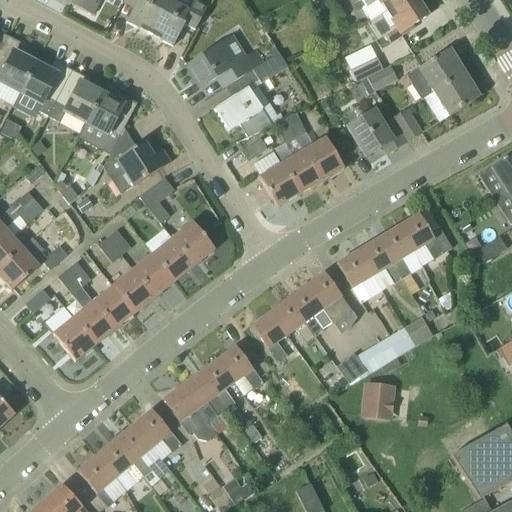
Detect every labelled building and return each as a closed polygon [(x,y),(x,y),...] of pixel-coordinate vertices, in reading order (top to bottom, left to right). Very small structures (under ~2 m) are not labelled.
[(89,1),(89,0),(71,0),(69,5),(92,17),(98,6),(89,1)] [(125,23),(149,36),(167,1),(166,0),(134,0),(137,2),(125,23)] [(406,0),(357,0),(372,22),(383,15),(406,0)] [(426,18),(414,0),(406,0),(383,15),(390,27),(379,34),(387,46),(412,30),(411,27),(426,18)] [(167,1),(149,36),(172,48),(183,26),(194,32),(206,10),(192,3),(188,11),(167,1)] [(233,38),(185,68),(199,90),(213,81),(220,92),(251,72),(255,70),(264,64),(256,51),(246,58),(233,38)] [(0,87),(18,97),(34,66),(13,54),(18,44),(7,39),(0,53),(0,87)] [(447,52),(416,71),(405,78),(420,102),(422,101),(462,75),(447,52)] [(277,55),(264,64),(255,70),(251,72),(260,86),(286,70),(277,55)] [(360,82),(366,79),(381,72),(375,60),(347,73),(353,86),(360,82)] [(54,76),(34,66),(18,97),(39,108),(35,115),(47,120),(71,73),(59,67),(54,76)] [(396,82),(389,68),(381,72),(366,79),(374,94),(396,82)] [(82,79),(71,73),(47,120),(56,126),(61,116),(84,127),(100,96),(79,85),(82,79)] [(477,99),(462,75),(422,101),(437,125),(477,99)] [(368,97),(374,94),(366,79),(360,82),(368,97)] [(239,126),(248,138),(270,127),(246,89),(213,111),(227,134),(239,126)] [(124,100),(120,107),(100,96),(84,127),(105,139),(108,132),(119,138),(123,130),(135,106),(124,100)] [(346,130),(364,159),(390,142),(395,151),(405,144),(390,120),(386,123),(378,109),(346,130)] [(407,109),(390,120),(405,144),(423,134),(407,109)] [(295,115),(283,121),(319,183),(341,170),(323,139),(311,146),(305,136),(295,115)] [(290,158),(279,165),(297,196),(319,183),(283,121),(274,125),(283,146),(290,158)] [(161,152),(152,158),(142,143),(134,148),(123,130),(119,138),(102,169),(118,194),(130,187),(131,189),(169,164),(161,152)] [(266,151),(266,150),(258,140),(239,153),(247,164),(266,151)] [(39,143),(30,151),(36,159),(45,151),(39,143)] [(505,195),(511,190),(511,154),(489,170),(505,195)] [(275,209),(297,196),(279,165),(257,178),(275,209)] [(38,168),(25,179),(30,187),(44,175),(38,168)] [(174,193),(163,180),(139,200),(149,212),(158,205),(174,193)] [(69,188),(61,194),(69,204),(77,198),(69,188)] [(34,203),(26,194),(9,209),(18,218),(34,203)] [(81,215),(92,209),(87,200),(76,207),(81,215)] [(138,201),(130,208),(136,215),(144,208),(138,201)] [(34,203),(18,218),(26,227),(42,213),(34,203)] [(169,219),(158,205),(149,212),(160,226),(169,219)] [(429,235),(418,216),(397,228),(413,255),(424,248),(433,261),(450,251),(438,230),(429,235)] [(170,240),(193,268),(213,252),(190,223),(170,240)] [(471,231),(466,223),(459,228),(464,236),(471,231)] [(397,228),(377,240),(401,281),(410,275),(402,261),(413,255),(397,228)] [(0,267),(21,249),(4,230),(0,233),(0,267)] [(129,250),(115,233),(115,232),(105,240),(120,258),(129,250)] [(32,239),(21,249),(0,267),(0,280),(11,292),(42,265),(49,273),(73,251),(65,242),(44,259),(39,253),(42,251),(32,239)] [(506,251),(498,239),(473,254),(480,266),(506,251)] [(110,265),(120,258),(105,240),(96,247),(110,265)] [(173,284),(193,268),(170,240),(150,255),(173,284)] [(377,240),(356,253),(372,279),(383,272),(391,286),(401,281),(377,240)] [(361,286),(372,279),(356,253),(336,265),(360,305),(370,300),(361,286)] [(153,300),(173,284),(150,255),(131,271),(153,300)] [(89,283),(75,264),(66,272),(80,290),(89,283)] [(133,316),(153,300),(131,271),(110,287),(133,316)] [(70,297),(80,290),(66,272),(56,279),(70,297)] [(355,319),(351,314),(323,275),(304,288),(322,312),(339,336),(347,331),(355,319)] [(113,332),(133,316),(110,287),(91,303),(113,332)] [(322,312),(304,288),(287,301),(314,338),(322,332),(313,319),(322,312)] [(31,316),(48,301),(41,292),(23,307),(31,316)] [(451,307),(450,294),(438,301),(445,313),(450,310),(451,307)] [(287,301),(269,314),(286,338),(295,331),(304,345),(314,338),(287,301)] [(113,332),(91,303),(71,319),(93,348),(113,332)] [(250,327),(277,365),(286,359),(276,345),(286,338),(269,314),(250,327)] [(73,364),(93,348),(71,319),(50,335),(73,364)] [(403,330),(413,348),(432,337),(421,319),(403,330)] [(403,330),(379,344),(390,362),(413,348),(403,330)] [(511,343),(498,351),(508,368),(511,365),(511,343)] [(390,362),(379,344),(355,358),(366,376),(390,362)] [(234,348),(215,362),(233,386),(243,379),(252,392),(261,386),(234,348)] [(348,387),(366,376),(355,358),(352,354),(334,368),(348,387)] [(215,362),(198,375),(225,412),(234,406),(224,392),(233,386),(215,362)] [(198,375),(180,388),(207,425),(225,412),(198,375)] [(342,380),(333,386),(338,393),(347,387),(342,380)] [(365,387),(362,417),(389,420),(391,390),(365,387)] [(161,401),(188,439),(192,436),(195,441),(206,443),(215,436),(207,425),(180,388),(161,401)] [(0,427),(13,416),(0,401),(0,427)] [(150,412),(131,427),(151,451),(160,443),(171,455),(180,448),(150,412)] [(113,443),(143,478),(147,483),(155,476),(141,459),(151,451),(131,427),(113,443)] [(243,433),(253,446),(262,439),(252,427),(243,433)] [(477,501),(511,480),(511,439),(504,428),(452,459),(477,501)] [(295,441),(305,458),(321,448),(310,431),(295,441)] [(134,485),(143,478),(113,443),(94,458),(114,481),(124,473),(134,485)] [(104,490),(114,481),(94,458),(76,473),(106,509),(115,503),(104,490)] [(258,480),(250,486),(256,495),(264,489),(258,480)] [(241,490),(228,499),(234,508),(253,495),(247,486),(241,490)] [(303,511),(321,511),(308,486),(294,493),(303,511)] [(83,511),(60,487),(43,502),(51,511),(83,511)] [(511,511),(508,504),(493,511),(489,511),(483,500),(462,511),(511,511)] [(51,511),(43,502),(32,511),(51,511)]
